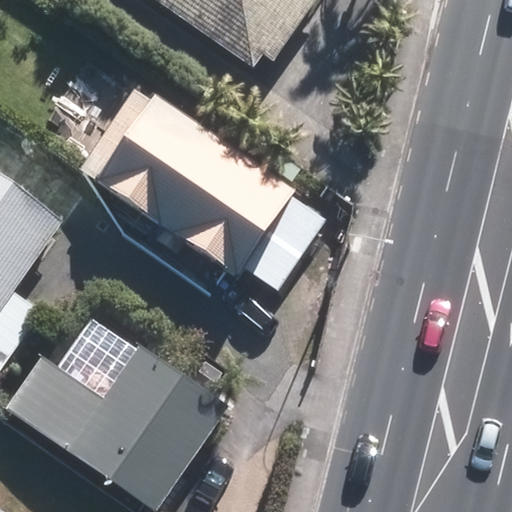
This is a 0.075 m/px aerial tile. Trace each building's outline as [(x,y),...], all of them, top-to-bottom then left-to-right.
[(157,0),(261,72),(271,58),(282,66),(327,0),(157,0)] [(310,198),(167,99),(156,115),(137,101),(86,174),(106,187),(249,285),(256,275),(285,295),(334,225),(304,205),(310,198)] [(0,369),(37,318),(10,298),(67,219),(0,170),(0,369)] [(153,511),(169,511),(237,411),(150,354),(114,406),(48,362),(12,416),(153,511)] [(22,390),(5,378),(0,385),(0,406),(7,411),(22,390)]
